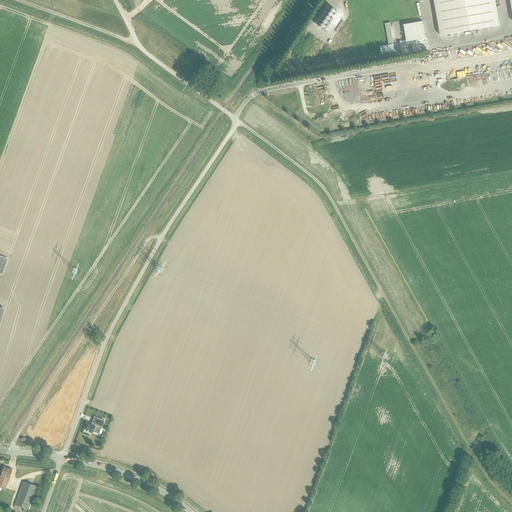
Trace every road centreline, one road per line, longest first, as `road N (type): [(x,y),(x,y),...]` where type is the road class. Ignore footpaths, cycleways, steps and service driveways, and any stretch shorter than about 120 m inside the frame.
road 1 (unclassified): [(159,239),(238,121),(141,49),(114,0)]
road 2 (track): [(238,121),(326,194),(408,342)]
road 3 (unclassified): [(11,450),(146,240),(159,239)]
road 4 (unclassified): [(62,457),(108,334),(159,239)]
road 5 (secondary): [(190,511),(154,486),(62,457)]
road 6 (track): [(135,41),(15,0)]
